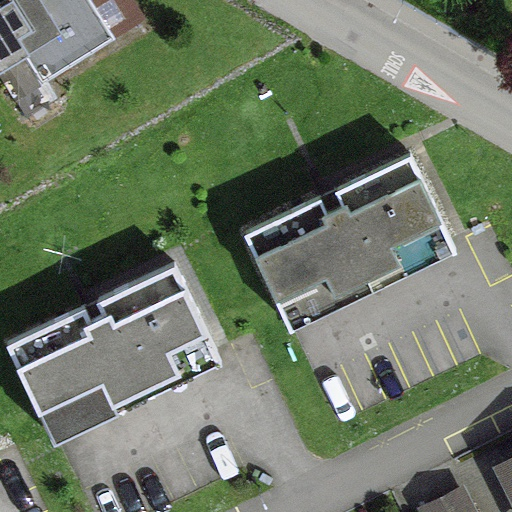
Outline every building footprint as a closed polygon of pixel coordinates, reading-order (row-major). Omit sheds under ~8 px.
[(34,0),(32,2),(31,0),(0,0),(0,76),(13,96),(106,38),(81,0),(34,0)] [(241,232),(286,327),(451,248),(406,153),(331,189),(339,204),(323,212),(316,197),(241,232)] [(214,360),(210,351),(169,266),(95,301),(102,315),(86,322),(79,309),(5,344),(51,438),(214,360)] [(511,488),(511,462),(502,468),(511,488)] [(467,511),(457,490),(419,509),(420,511),(467,511)]
